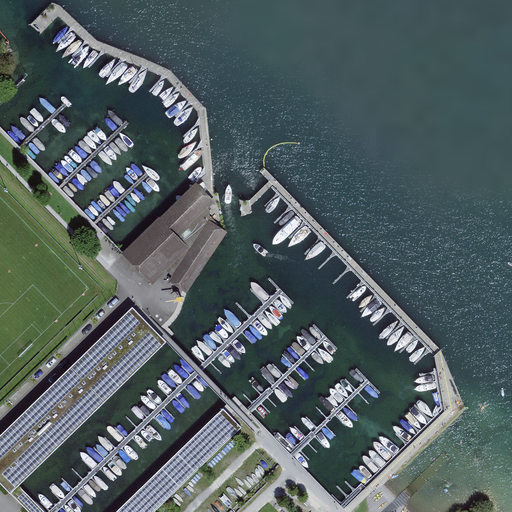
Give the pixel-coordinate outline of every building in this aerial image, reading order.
[(125,249),(136,260),(210,191),(199,179),(125,249)] [(136,260),(156,283),(170,269),(176,275),(211,220),(207,217),(215,210),(212,206),(218,199),(210,191),(136,260)] [(173,279),(190,290),(228,228),(212,218),(211,220),(176,275),(173,279)] [(171,314),(181,302),(174,296),(164,308),(171,314)] [(132,308),(117,321),(141,346),(156,333),(132,308)] [(117,321),(94,344),(118,369),(141,346),(117,321)] [(94,344),(70,367),(94,392),(118,369),(94,344)] [(70,367),(46,390),(71,415),(94,392),(70,367)] [(46,390),(23,413),(47,438),(71,415),(46,390)] [(23,413),(0,435),(0,436),(24,461),(47,438),(23,413)] [(121,511),(155,511),(237,432),(221,415),(121,511)] [(0,436),(0,481),(1,483),(10,476),(24,461),(0,436)] [(46,511),(10,476),(1,483),(30,511),(46,511)]
